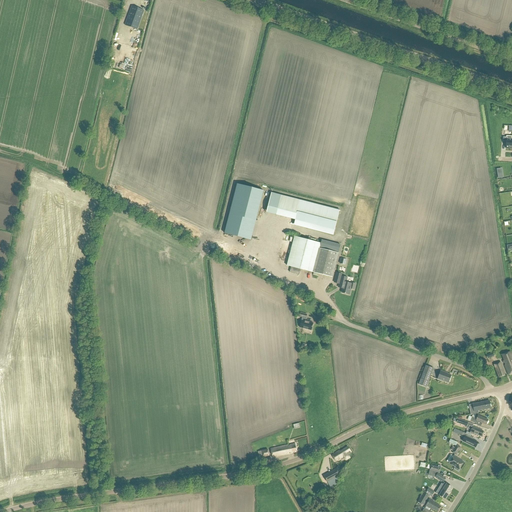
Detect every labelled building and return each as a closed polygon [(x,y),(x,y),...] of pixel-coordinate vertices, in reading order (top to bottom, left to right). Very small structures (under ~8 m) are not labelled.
[(150,2),(150,0),(146,0),(146,1),(145,1),(143,7),(150,10),(153,3),(150,2)] [(133,8),(127,28),(139,31),(144,11),(133,8)] [(237,184),(230,214),(256,221),(263,191),(237,184)] [(339,210),(272,193),(267,212),(295,219),(294,225),(333,235),(339,210)] [(312,272),(332,277),(338,253),(318,248),(320,243),(294,237),(287,266),(312,272)] [(347,277),(341,276),(341,274),(337,273),(334,283),(339,284),(338,288),(342,289),(341,293),(349,294),(350,289),(355,290),(356,284),(352,283),(352,284),(346,282),(347,277)] [(305,303),(308,299),(297,293),(294,298),(305,303)] [(311,330),(313,323),(305,321),(306,315),(300,313),(299,317),(302,317),(299,327),(311,330)] [(508,375),(511,373),(511,354),(511,352),(502,355),(504,361),(503,362),(508,375)] [(499,378),(506,376),(501,362),(494,364),(499,378)] [(427,387),(434,368),(426,365),(419,384),(427,387)] [(448,383),(451,375),(445,373),(445,372),(440,370),(437,379),(448,383)] [(491,409),(489,401),(485,402),(485,403),(482,404),(482,403),(473,404),(474,412),(491,409)] [(488,420),(478,416),(478,415),(476,415),(473,415),(472,417),(470,421),(476,424),(478,422),(486,425),(488,420)] [(468,429),(471,430),(470,433),(474,435),(475,434),(481,436),(483,431),(470,425),(468,429)] [(476,447),(478,443),(469,438),(470,436),(471,436),(466,433),(461,432),(459,435),(464,438),(463,441),(466,442),(476,447)] [(296,452),(295,444),(291,445),(291,446),(289,446),(289,445),(270,450),(272,458),(289,454),(289,453),(291,453),(292,454),(295,453),(295,452),(296,452)] [(453,446),(451,450),(453,451),(452,452),(457,455),(461,447),(457,445),(455,448),(453,446)] [(340,450),(336,453),(332,455),(336,462),(339,460),(339,459),(339,458),(339,459),(343,456),(345,460),(349,457),(347,454),(350,452),(347,447),(340,451),(340,450)] [(259,458),(270,456),(269,449),(258,451),(259,458)] [(459,470),(464,462),(453,456),(449,463),(455,467),(454,468),(458,471),(459,470)] [(440,473),(441,468),(431,465),(430,470),(440,473)] [(327,482),(340,475),(336,469),(323,476),(327,482)] [(444,483),(446,479),(438,473),(435,477),(444,483)] [(440,488),(449,493),(453,488),(446,484),(444,487),(442,486),(440,488)] [(446,499),(449,493),(440,488),(439,490),(442,492),(440,495),(446,499)] [(437,511),(440,507),(434,503),(434,502),(430,499),(426,506),(424,508),(430,511),(431,509),(432,510),(433,509),(437,511)]
